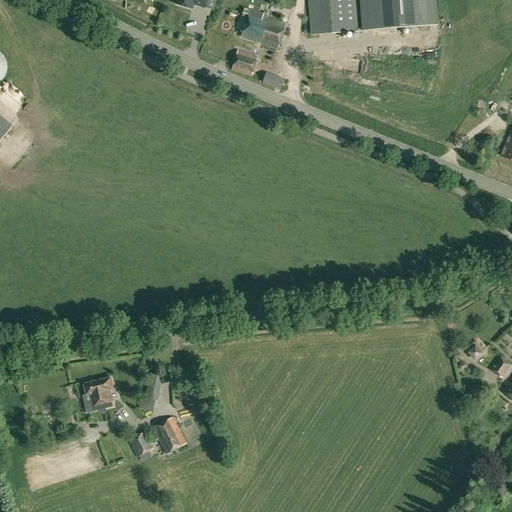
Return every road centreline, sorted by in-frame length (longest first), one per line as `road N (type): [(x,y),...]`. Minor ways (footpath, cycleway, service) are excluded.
road 1 (unclassified): [(0,345),(425,296),(462,284),(511,240)]
road 2 (primary): [(511,198),(62,0)]
